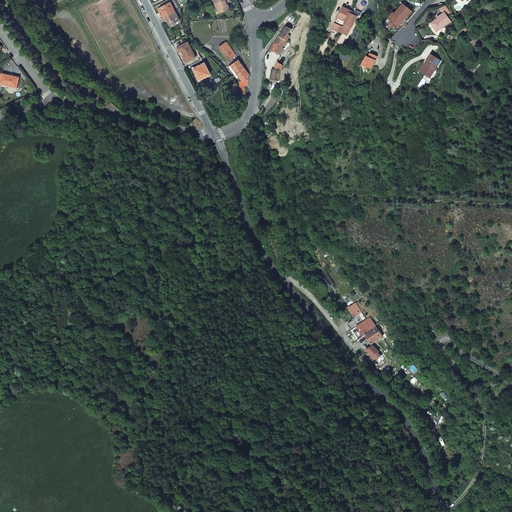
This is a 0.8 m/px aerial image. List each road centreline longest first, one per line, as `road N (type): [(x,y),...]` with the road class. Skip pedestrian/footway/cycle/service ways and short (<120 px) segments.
road 1 (secondary): [(443,511),(413,433),(257,247),(211,133)]
road 2 (track): [(201,112),(114,82),(59,13)]
road 3 (tertiary): [(211,133),(50,98)]
road 4 (track): [(113,113),(44,59),(1,0)]
road 5 (secondary): [(211,133),(143,0)]
road 6 (residential): [(253,20),(252,108),(245,122),(211,133)]
